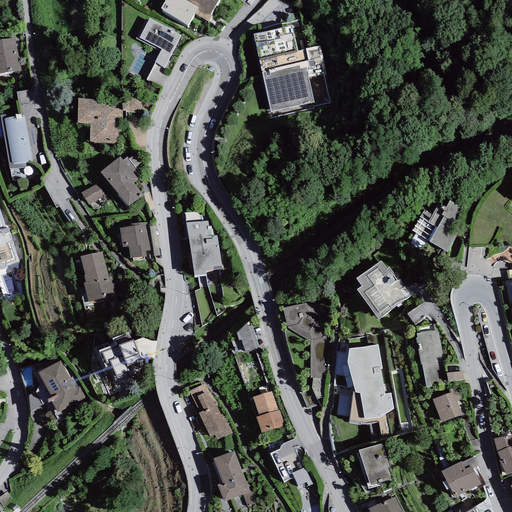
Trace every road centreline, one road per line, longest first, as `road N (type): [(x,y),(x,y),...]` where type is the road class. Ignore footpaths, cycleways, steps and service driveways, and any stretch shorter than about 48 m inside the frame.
road 1 (tertiary): [(349,511),(285,378),(248,247),(203,168),(205,130),(230,73),(215,51),(189,63),(157,140),(176,289),(166,371),(198,471),(199,511)]
road 2 (tertiary): [(511,380),(486,296),(471,290),(461,301),(504,511)]
road 3 (residential): [(26,0),(36,85),(65,186)]
